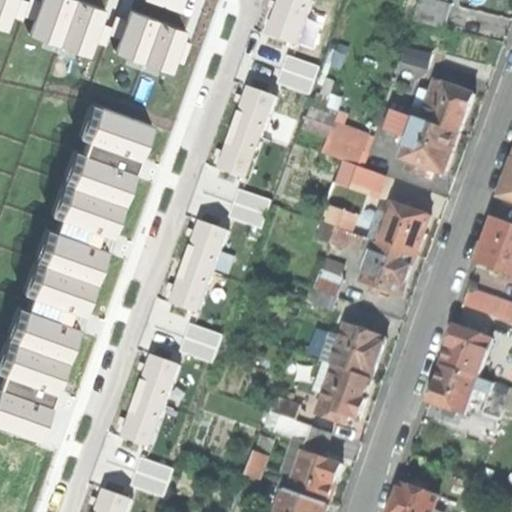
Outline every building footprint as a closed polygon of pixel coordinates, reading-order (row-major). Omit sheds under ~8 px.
[(0,0),(0,29),(4,31),(14,0),(0,0)] [(58,42),(73,0),(41,0),(30,31),(58,42)] [(87,52),(103,8),(81,0),(73,0),(58,42),(87,52)] [(307,0),(276,0),(267,27),(294,37),(307,0)] [(430,0),(420,0),(413,21),(442,28),(450,5),(430,0)] [(142,63),(158,19),(130,8),(114,53),(142,63)] [(170,73),(186,29),(158,19),(142,63),(170,73)] [(430,70),(433,54),(407,48),(403,64),(430,70)] [(418,102),(412,118),(461,135),(466,119),(468,114),(469,114),(476,95),(460,90),(463,81),(448,76),(445,84),(437,82),(429,106),(418,102)] [(275,87),(248,77),(216,166),(243,175),(275,87)] [(101,106),(89,138),(144,158),(156,126),(124,114),(101,106)] [(303,129),(326,137),(333,117),(311,108),(303,129)] [(353,184),(359,167),(371,134),(345,125),(349,114),(340,110),(324,155),(343,162),(337,178),(353,184)] [(393,111),(386,130),(412,139),(404,160),(418,164),(415,174),(427,178),(430,169),(447,175),(454,154),(455,151),(461,135),(412,118),(393,111)] [(85,151),(73,183),(128,203),(140,171),(85,151)] [(359,167),(353,184),(373,191),(380,193),(386,177),(359,167)] [(511,170),(510,176),(502,197),(511,200),(511,170)] [(327,207),(343,212),(353,184),(337,178),(327,207)] [(73,183),(61,215),(117,235),(128,203),(73,183)] [(364,217),(373,191),(353,184),(343,212),(359,218),(360,216),(364,217)] [(378,227),(372,241),(417,257),(425,235),(431,217),(414,211),(416,205),(407,202),(406,208),(394,203),(385,229),(378,227)] [(325,224),(338,228),(343,212),(327,207),(322,223),(325,224)] [(354,234),(359,218),(343,212),(338,228),(348,232),(354,234)] [(225,222),(198,213),(166,301),(193,311),(225,222)] [(488,236),(481,256),(497,262),(495,269),(511,275),(511,224),(495,219),(488,236)] [(320,240),(332,244),(338,228),(325,224),(320,240)] [(342,248),(348,232),(338,228),(332,244),(342,248)] [(56,229),(44,261),(100,281),(111,249),(56,229)] [(370,241),(354,234),(348,232),(342,248),(348,250),(350,243),(367,249),(370,241)] [(371,257),(362,283),(374,287),(372,292),(381,295),(383,290),(403,297),(411,275),(417,257),(372,241),(370,241),(367,249),(365,255),(371,257)] [(315,289),(339,298),(345,281),(340,279),(345,267),(326,260),(315,289)] [(44,261),(32,293),(88,313),(100,281),(44,261)] [(309,301),(335,311),(339,298),(315,289),(313,289),(309,301)] [(469,289),(463,305),(496,317),(501,301),(469,289)] [(511,304),(501,301),(496,317),(511,322),(511,304)] [(28,307),(16,339),(71,359),(83,327),(28,307)] [(326,363),(373,379),(380,359),(387,339),(372,333),(374,326),(360,321),(358,328),(347,324),(340,346),(329,343),(323,362),(326,363)] [(450,343),(442,365),(480,378),(493,340),(486,337),(488,331),(471,325),(469,331),(456,327),(450,343)] [(16,339),(4,371),(59,391),(71,359),(16,339)] [(177,355),(150,345),(118,434),(145,444),(177,355)] [(329,386),(319,416),(346,425),(349,417),(361,421),(368,399),(367,398),(367,396),(373,379),(326,363),(319,383),(329,386)] [(437,380),(429,403),(447,409),(444,416),(455,420),(458,413),(465,415),(474,390),(485,394),(489,382),(480,378),(442,365),(437,380)] [(494,383),(483,414),(500,420),(510,389),(494,383)] [(55,405),(0,384),(0,421),(43,437),(55,405)] [(276,396),(270,412),(296,422),(302,406),(276,396)] [(265,429),(307,444),(312,427),(296,422),(270,412),(265,429)] [(256,452),(247,476),(260,480),(269,457),(256,452)] [(304,452),(290,491),(329,505),(336,484),(343,465),(304,452)] [(395,502),(391,511),(442,511),(435,510),(440,497),(427,493),(430,485),(416,480),(413,488),(402,484),(395,502)] [(102,483),(91,511),(121,511),(128,493),(102,483)] [(261,510),(266,511),(279,511),(287,490),(271,484),(261,510)] [(279,511),(326,511),(329,505),(290,491),(287,490),(279,511)]
